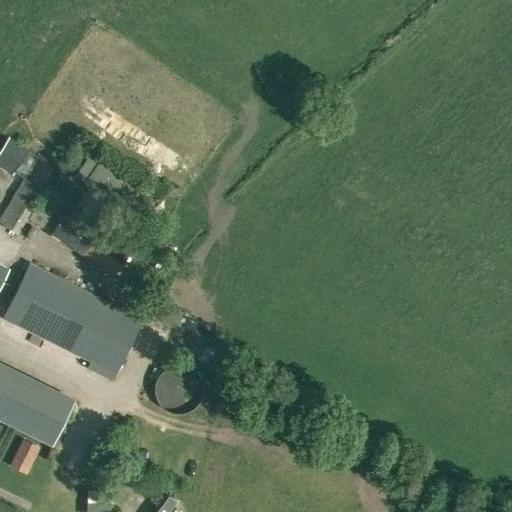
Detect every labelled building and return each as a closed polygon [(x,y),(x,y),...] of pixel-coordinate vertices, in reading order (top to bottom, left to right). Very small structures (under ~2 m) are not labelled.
[(0,149),(0,168),(12,176),(14,173),(27,149),(8,137),(0,149)] [(14,173),(23,179),(38,157),(27,149),(14,173)] [(100,160),(99,160),(91,153),(74,177),(83,183),(118,208),(134,184),(100,160)] [(27,220),(40,199),(58,170),(38,157),(0,217),(0,223),(18,235),(27,220)] [(40,199),(27,220),(42,229),(56,208),(40,199)] [(115,276),(134,246),(69,205),(51,235),(115,276)] [(116,373),(142,320),(29,265),(3,318),(116,373)] [(39,446),(23,438),(14,455),(31,464),(39,446)] [(87,491),(87,503),(112,504),(112,492),(87,491)] [(156,511),(168,511),(176,503),(168,497),(156,511)]
